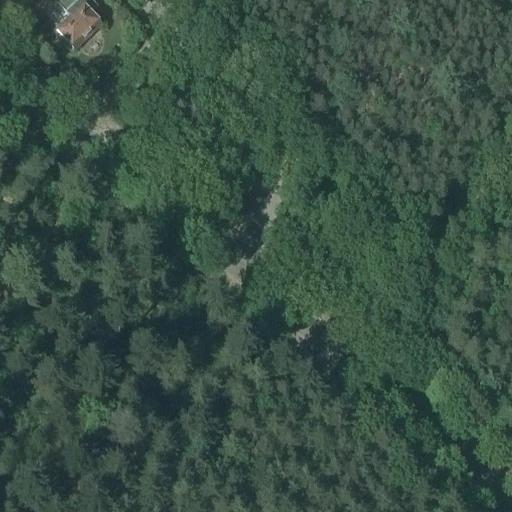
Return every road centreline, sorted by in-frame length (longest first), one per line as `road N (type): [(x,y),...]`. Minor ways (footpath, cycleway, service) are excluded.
road 1 (unknown): [(511,87),(356,315),(284,346),(181,421),(29,385),(0,390)]
road 2 (tertiary): [(511,508),(236,263)]
road 3 (residential): [(236,263),(273,211),(278,184),(268,160),(141,0)]
road 4 (tertiary): [(236,263),(0,70)]
